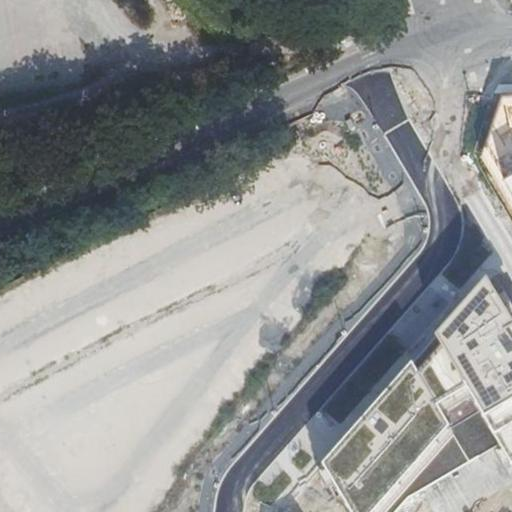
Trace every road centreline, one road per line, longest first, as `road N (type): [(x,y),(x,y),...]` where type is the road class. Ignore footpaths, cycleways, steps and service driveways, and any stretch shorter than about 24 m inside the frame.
road 1 (residential): [(229,511),(232,484),(439,256),(448,227),(366,58)]
road 2 (unknown): [(0,347),(383,151)]
road 3 (tertiary): [(0,222),(366,58)]
road 4 (unknown): [(1,447),(49,501),(69,510),(92,505),(118,486),(266,312)]
road 5 (unknown): [(1,447),(266,312)]
road 6 (unknown): [(266,312),(346,218),(383,151)]
road 7 (tertiary): [(366,58),(511,36)]
